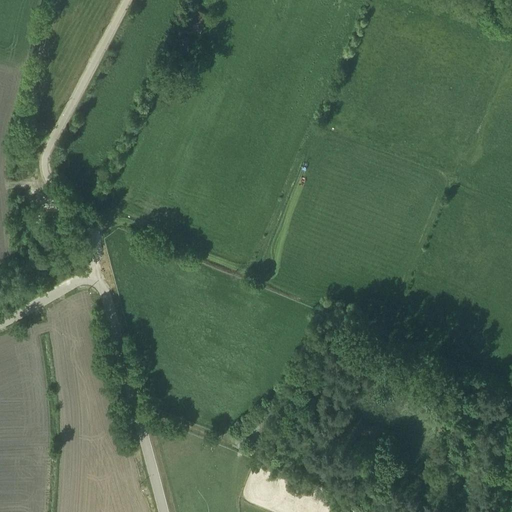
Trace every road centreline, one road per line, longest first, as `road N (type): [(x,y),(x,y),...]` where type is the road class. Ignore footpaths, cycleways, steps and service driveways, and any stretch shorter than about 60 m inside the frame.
road 1 (unclassified): [(127,0),(44,163),(47,181),(96,234),(93,276)]
road 2 (unclassified): [(93,276),(107,301),(162,511)]
road 3 (track): [(52,0),(27,133),(48,148)]
